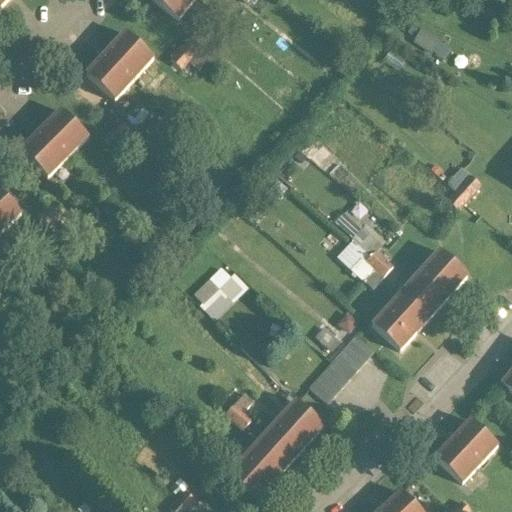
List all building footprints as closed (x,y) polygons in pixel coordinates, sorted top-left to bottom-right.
[(0,0),(0,9),(9,0),(0,0)] [(149,0),(178,22),(194,0),(149,0)] [(417,43),(441,56),(450,40),(426,27),(417,43)] [(125,37),(87,77),(115,102),(152,62),(125,37)] [(186,46),(170,63),(180,72),(195,55),(186,46)] [(61,114),(21,154),(47,180),(87,139),(61,114)] [(122,126),(106,142),(116,152),(132,135),(122,126)] [(469,179),(445,204),(455,214),(479,188),(469,179)] [(0,197),(0,234),(18,217),(0,197)] [(55,204),(37,221),(46,231),(64,214),(55,204)] [(438,254),(370,330),(397,354),(466,279),(438,254)] [(390,270),(374,255),(364,265),(381,280),(390,270)] [(195,296),(218,321),(250,291),(227,266),(195,296)] [(354,341),(308,392),(326,407),(372,357),(354,341)] [(511,374),(501,389),(511,397),(511,374)] [(296,407),(229,481),(255,504),(322,431),(296,407)] [(252,424),(235,409),(226,419),(243,434),(252,424)] [(469,425),(434,462),(461,487),(496,450),(469,425)] [(414,511),(400,496),(382,511),(414,511)] [(186,497),(172,511),(190,511),(196,506),(186,497)]
